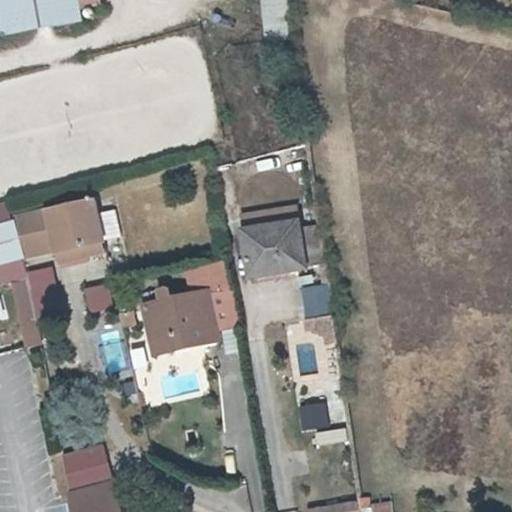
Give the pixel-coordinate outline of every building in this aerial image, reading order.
[(7,0),(16,36),(94,19),(92,7),(107,3),(105,0),(7,0)] [(58,209),(23,217),(24,222),(33,258),(61,252),(65,266),(112,254),(109,242),(102,215),(99,201),(59,211),(58,209)] [(0,268),(19,264),(33,260),(33,258),(24,222),(21,222),(16,203),(0,207),(0,268)] [(119,211),(102,215),(109,242),(126,238),(119,211)] [(310,271),(302,223),(248,233),(257,276),(290,269),(291,275),(310,271)] [(0,287),(23,283),(19,264),(0,268),(0,287)] [(113,287),(89,289),(91,316),(116,314),(113,287)] [(334,317),(333,289),(305,291),(306,319),(334,317)] [(146,305),(156,354),(221,340),(211,292),(146,305)] [(131,318),(133,331),(147,328),(145,315),(131,318)] [(329,406),(302,408),(304,433),(331,431),(329,406)] [(106,448),(66,457),(73,492),(117,481),(106,448)] [(125,511),(118,483),(73,494),(76,511),(125,511)] [(378,511),(394,511),(393,503),(378,506),(378,511)]
